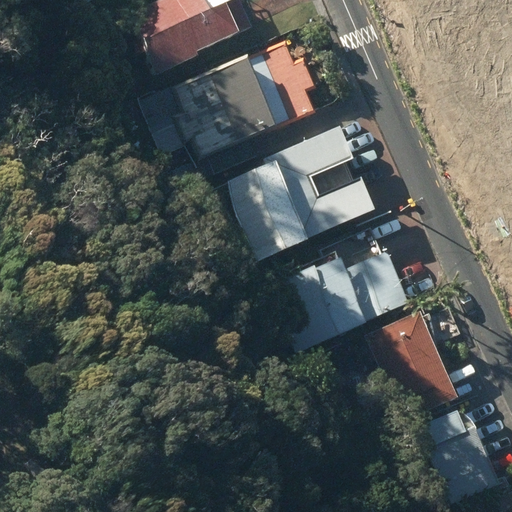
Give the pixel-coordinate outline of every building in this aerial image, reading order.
[(191,0),(177,0),(127,22),(152,79),(192,62),(191,59),(235,40),(233,36),(246,30),(234,2),(198,17),(191,0)] [(290,67),(282,48),(168,94),(178,121),(169,124),(179,149),(186,147),(194,167),(272,137),(270,130),(309,115),(302,95),(310,93),(300,64),(290,67)] [(135,100),(120,106),(125,118),(140,112),(135,100)] [(258,173),(221,186),(250,265),(298,248),(297,243),(367,218),(333,135),(254,163),(258,173)] [(333,269),(282,289),(307,351),(358,331),(356,328),(401,310),(380,258),(336,276),(333,269)] [(452,407),(415,321),(358,346),(396,431),(452,407)] [(443,511),(492,492),(468,431),(419,451),(443,511)]
